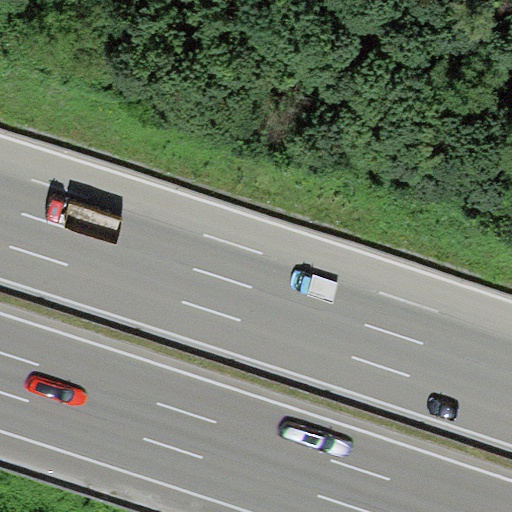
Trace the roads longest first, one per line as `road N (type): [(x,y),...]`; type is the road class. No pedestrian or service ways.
road 1 (motorway): [(511,373),(0,208)]
road 2 (motorway): [(0,374),(428,511)]
road 3 (track): [(350,0),(511,128)]
